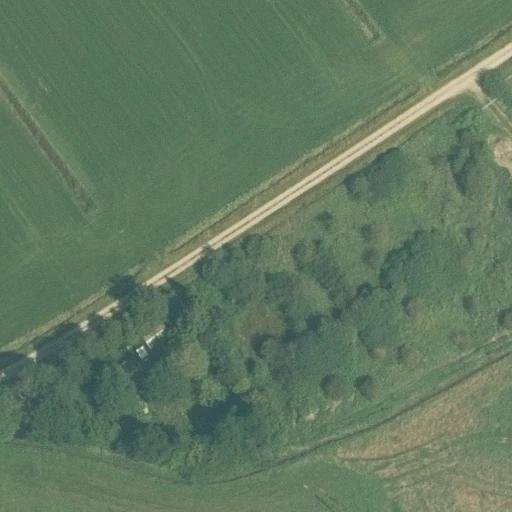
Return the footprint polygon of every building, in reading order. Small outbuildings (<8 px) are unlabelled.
[(161,345),(154,333),(143,341),(150,352),(161,345)] [(134,368),(128,351),(110,357),(115,374),(134,368)] [(149,355),(134,369),(144,380),(159,367),(149,355)] [(161,389),(168,384),(162,375),(155,380),(161,389)] [(149,386),(144,386),(138,390),(136,395),(139,399),(144,400),(151,395),(151,390),(149,386)]
